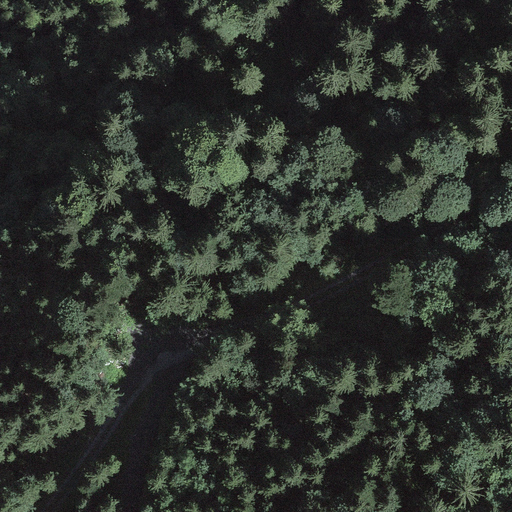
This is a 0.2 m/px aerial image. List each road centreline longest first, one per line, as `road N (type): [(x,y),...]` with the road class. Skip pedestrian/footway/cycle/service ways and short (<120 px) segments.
road 1 (track): [(47,511),(162,368),(319,296),(511,192)]
road 2 (track): [(162,368),(130,511)]
